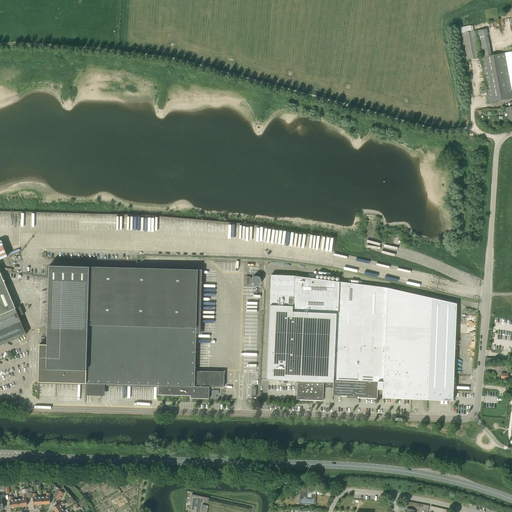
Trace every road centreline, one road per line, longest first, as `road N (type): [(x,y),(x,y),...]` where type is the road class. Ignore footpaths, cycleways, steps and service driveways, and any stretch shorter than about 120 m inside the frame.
road 1 (primary): [(511,499),(365,466),(0,456)]
road 2 (track): [(474,128),(434,130),(178,60),(0,44)]
road 3 (unclassified): [(473,414),(0,404)]
road 4 (unclassified): [(473,414),(496,149),(511,134)]
road 5 (track): [(0,69),(85,66),(164,78),(171,59)]
